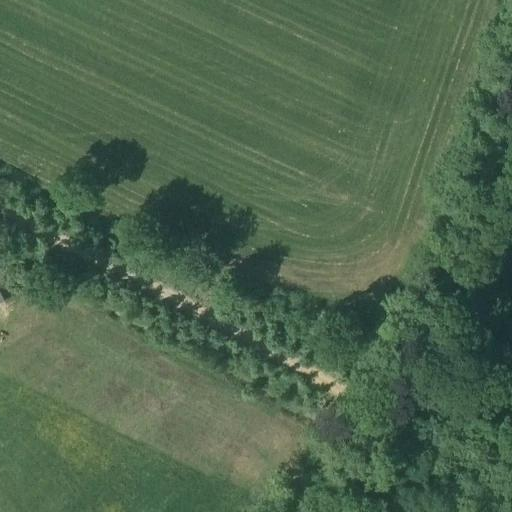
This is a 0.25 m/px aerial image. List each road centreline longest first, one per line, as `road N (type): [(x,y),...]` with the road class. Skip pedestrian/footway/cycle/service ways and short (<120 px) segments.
road 1 (track): [(386,413),(0,209)]
road 2 (track): [(511,112),(386,413)]
road 3 (track): [(511,480),(386,413)]
road 4 (track): [(386,413),(304,511)]
